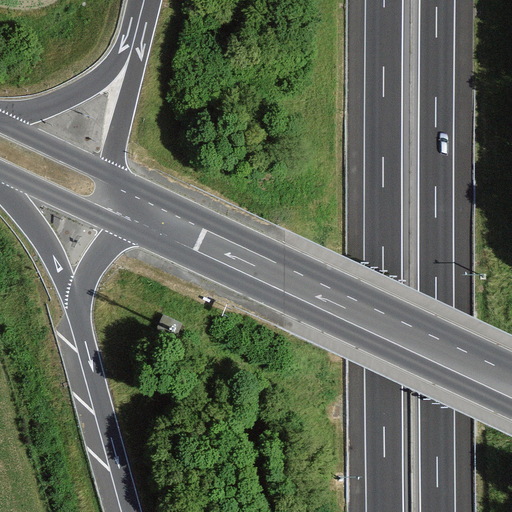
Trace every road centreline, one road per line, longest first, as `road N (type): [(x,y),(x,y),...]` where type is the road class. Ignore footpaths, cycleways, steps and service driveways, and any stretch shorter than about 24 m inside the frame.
road 1 (motorway): [(384,0),(385,511)]
road 2 (motorway): [(437,511),(437,0)]
road 3 (secondary): [(131,231),(511,408)]
road 4 (secondary): [(511,362),(208,219)]
road 5 (motorway): [(75,305),(128,511)]
road 6 (motorway): [(141,0),(125,44),(91,84),(0,119)]
road 7 (motorway): [(146,0),(114,175)]
road 8 (motorway): [(0,181),(49,247),(75,305)]
road 9 (secondary): [(0,169),(131,231)]
road 10 (secondary): [(114,175),(0,122)]
